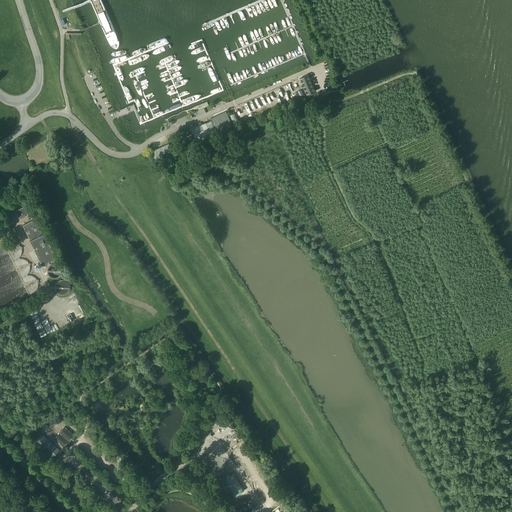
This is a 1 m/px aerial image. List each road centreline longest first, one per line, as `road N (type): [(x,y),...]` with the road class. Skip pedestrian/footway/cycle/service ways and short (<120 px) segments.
road 1 (track): [(330,511),(70,117)]
road 2 (track): [(205,149),(323,255),(456,511)]
road 3 (unclassified): [(27,124),(61,113),(121,155),(224,107)]
road 4 (track): [(330,167),(388,266),(416,347)]
road 5 (track): [(439,123),(511,276)]
road 6 (track): [(333,100),(413,73),(439,123)]
